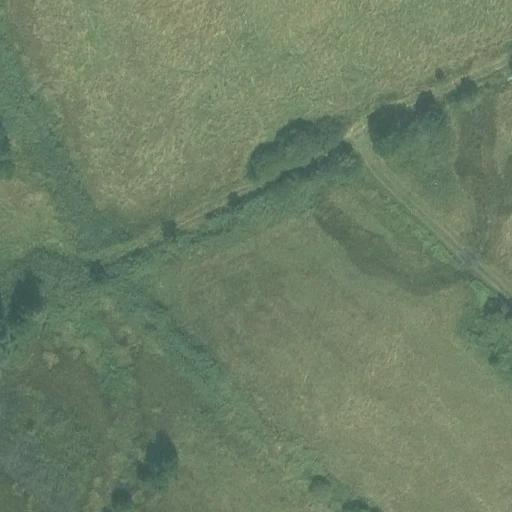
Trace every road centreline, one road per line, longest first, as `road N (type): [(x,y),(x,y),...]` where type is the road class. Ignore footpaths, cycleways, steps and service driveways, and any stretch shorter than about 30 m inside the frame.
road 1 (track): [(511,68),(118,253)]
road 2 (track): [(349,150),(511,303)]
